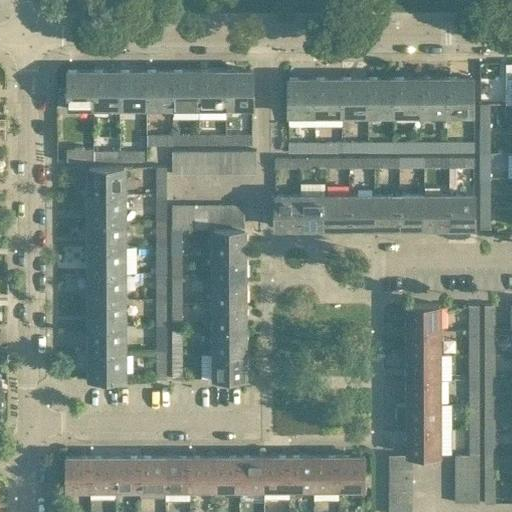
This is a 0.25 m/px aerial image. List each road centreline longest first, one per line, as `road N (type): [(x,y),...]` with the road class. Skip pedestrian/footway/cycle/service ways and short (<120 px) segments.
road 1 (residential): [(26,35),(511,33)]
road 2 (residential): [(31,421),(26,35)]
road 3 (residential): [(261,419),(31,421)]
road 4 (residential): [(383,255),(511,255)]
